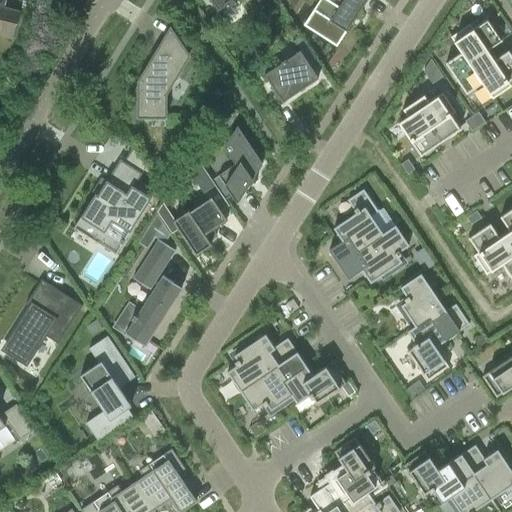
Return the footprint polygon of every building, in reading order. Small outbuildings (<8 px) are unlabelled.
[(0,0),(0,36),(12,40),(19,13),(3,9),(4,0),(0,0)] [(234,0),(209,0),(217,12),(225,6),(226,9),(234,3),(233,1),(234,0)] [(306,21),(303,25),(336,46),(350,23),(352,25),(356,19),(354,18),(365,0),(319,0),(306,21)] [(469,25),(450,37),(460,53),(462,55),(467,63),(469,62),(486,51),(500,41),(492,29),(488,22),(486,20),(484,22),(479,25),(472,30),(469,25)] [(143,119),(166,119),(166,117),(166,95),(183,66),(189,57),(186,52),(169,27),(162,39),(164,40),(136,82),(136,119),(143,119)] [(280,64),(263,75),(281,103),(317,79),(299,51),(285,61),(284,60),(280,63),(280,64)] [(460,53),(445,64),(465,94),(467,93),(481,84),(474,74),(476,73),(493,61),(490,57),(486,51),(469,62),(467,63),(462,55),(460,53)] [(476,73),(474,74),(481,84),(482,85),(492,99),(511,87),(508,82),(507,82),(511,78),(511,58),(508,52),(507,51),(495,60),(493,61),(476,73)] [(430,61),(423,71),(427,75),(435,69),(430,61)] [(435,69),(427,75),(433,85),(442,79),(435,69)] [(423,96),(413,103),(413,104),(436,138),(439,142),(439,143),(440,143),(441,142),(447,138),(459,130),(450,116),(451,115),(455,113),(442,93),(428,102),(428,103),(424,97),(423,96)] [(407,117),(397,123),(420,156),(421,156),(431,149),(438,144),(439,143),(439,142),(436,138),(413,104),(413,103),(402,110),(407,117)] [(478,112),(471,117),(472,119),(478,127),(479,126),(484,123),(479,114),(478,112)] [(471,117),(464,121),(471,132),(471,131),(478,127),(472,119),(471,117)] [(234,165),(218,176),(236,203),(249,184),(261,164),(236,127),(223,148),(234,165)] [(73,228),(74,229),(81,219),(101,232),(95,241),(114,253),(114,254),(115,255),(151,199),(133,188),(145,168),(142,163),(143,162),(132,147),(123,162),(119,160),(97,196),(94,195),(73,228)] [(407,160),(400,165),(407,175),(411,172),(414,170),(408,162),(407,160)] [(187,212),(172,222),(195,255),(210,245),(208,242),(216,237),(211,230),(225,220),(220,212),(227,207),(212,185),(203,192),(208,200),(188,213),(187,212)] [(382,235),(382,234),(370,217),(377,212),(363,190),(346,201),(355,214),(333,229),(341,242),(328,251),(337,265),(382,235)] [(511,208),(511,209),(499,217),(509,232),(511,236),(511,208)] [(476,212),(466,218),(470,225),(480,218),(476,212)] [(470,237),(468,238),(469,241),(473,246),(477,253),(473,256),(486,275),(501,264),(511,258),(499,239),(489,224),(477,232),(470,237)] [(382,235),(337,265),(347,279),(361,270),(370,283),(386,272),(388,275),(402,266),(400,263),(404,260),(398,252),(408,246),(394,226),(382,234),(382,235)] [(145,233),(138,242),(146,248),(152,238),(153,238),(153,237),(152,237),(145,232),(145,233)] [(511,236),(509,232),(499,239),(511,258),(501,264),(511,280),(511,279),(511,236)] [(160,274),(175,251),(157,240),(132,279),(152,291),(135,317),(133,315),(131,320),(132,321),(124,334),(144,347),(182,289),(160,274)] [(400,307),(397,309),(406,322),(410,320),(414,327),(428,318),(444,341),(468,325),(455,304),(445,311),(420,274),(400,288),(406,298),(398,303),(400,307)] [(38,284),(25,304),(31,308),(4,350),(14,356),(13,357),(22,363),(21,364),(23,366),(43,335),(57,344),(82,306),(56,290),(54,294),(38,284)] [(292,300),(285,304),(291,313),(298,308),(292,300)] [(427,381),(448,367),(435,348),(444,341),(428,318),(414,327),(406,332),(415,344),(411,346),(412,348),(407,351),(427,381)] [(96,321),(86,327),(91,336),(102,329),(96,321)] [(239,392),(296,353),(287,339),(273,348),(264,335),(230,358),(236,366),(226,372),(239,392)] [(85,423),(97,441),(132,417),(126,409),(130,406),(118,388),(134,377),(107,337),(88,349),(98,363),(79,376),(103,411),(85,423)] [(296,353),(239,392),(252,411),(262,404),(268,413),(271,411),(273,414),(287,404),(285,401),(291,396),(282,382),(306,367),(296,353)] [(511,358),(511,357),(481,377),(495,398),(511,386),(511,358)] [(291,396),(296,404),(308,396),(311,399),(312,399),(315,404),(345,384),(331,363),(312,376),(306,367),(282,382),(291,396)] [(418,381),(405,389),(411,397),(423,389),(418,381)] [(349,386),(343,390),(347,397),(354,392),(349,386)] [(18,441),(33,431),(15,405),(0,414),(0,428),(7,424),(18,441)] [(157,419),(151,410),(142,416),(148,425),(157,419)] [(374,421),(365,426),(371,435),(379,429),(374,421)] [(346,471),(336,478),(352,500),(365,491),(366,492),(374,487),(365,474),(374,467),(354,438),(333,452),(346,471)] [(490,500),(491,499),(508,487),(511,492),(511,472),(511,473),(496,450),(483,459),(474,446),(460,455),(490,500)] [(177,474),(184,469),(171,449),(161,456),(165,462),(131,485),(133,487),(149,511),(181,511),(196,502),(195,502),(177,474)] [(449,498),(462,488),(446,464),(437,471),(424,451),(403,465),(423,495),(428,492),(429,493),(433,490),(441,503),(449,498)] [(460,455),(446,464),(462,488),(449,498),(453,504),(450,507),(453,511),(498,511),(499,511),(491,499),(490,500),(460,455)] [(390,476),(383,481),(387,487),(395,482),(390,476)] [(397,511),(398,511),(387,496),(375,504),(366,492),(365,491),(352,500),(336,478),(323,487),(340,511),(397,511)] [(80,511),(149,511),(133,487),(131,485),(97,508),(93,502),(80,510),(80,511)] [(318,510),(315,511),(340,511),(323,487),(309,496),(318,510)]
